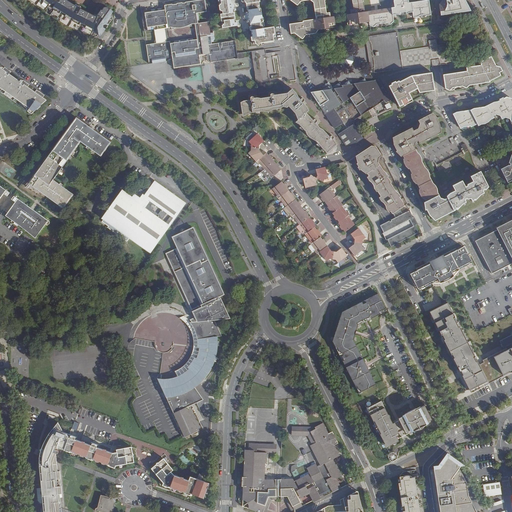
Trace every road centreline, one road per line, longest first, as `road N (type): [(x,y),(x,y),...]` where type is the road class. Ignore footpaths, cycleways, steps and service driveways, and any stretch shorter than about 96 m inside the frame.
road 1 (primary): [(294,288),(198,151),(90,73)]
road 2 (primary): [(83,83),(212,183),(266,284),(266,301)]
road 3 (residential): [(374,273),(457,438)]
road 4 (tertiary): [(225,511),(230,399),(254,345)]
road 5 (residential): [(59,460),(200,511)]
road 6 (tertiary): [(312,364),(369,479)]
